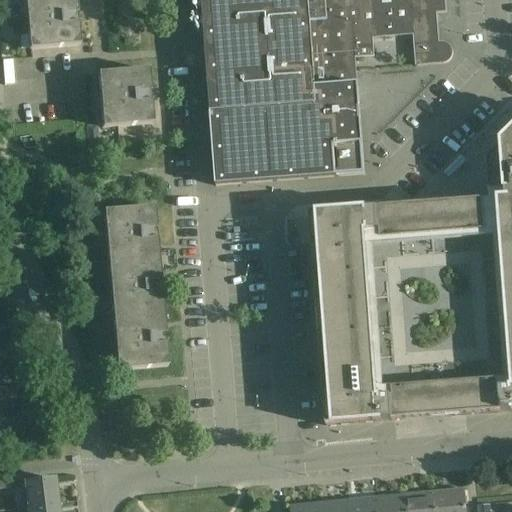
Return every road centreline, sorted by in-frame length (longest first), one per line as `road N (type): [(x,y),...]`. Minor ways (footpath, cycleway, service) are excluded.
road 1 (residential): [(95,484),(511,444)]
road 2 (residential): [(95,484),(81,403),(0,253)]
road 3 (unknown): [(196,66),(211,210)]
